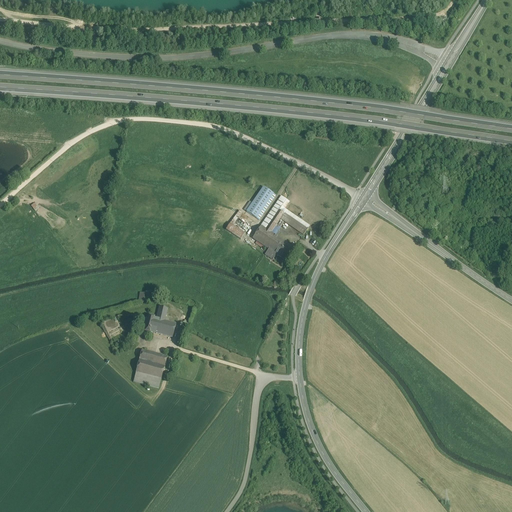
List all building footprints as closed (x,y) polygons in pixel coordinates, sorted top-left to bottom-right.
[(428,109),(412,106),(408,114),(400,127),(395,134),(411,136),(416,129),(424,117),(428,109)] [(263,187),(252,204),(250,202),(244,211),(259,221),(273,200),(270,198),(273,194),(263,187)] [(281,197),(252,239),(268,250),(265,255),(271,259),(283,241),(271,233),(266,230),(279,211),(286,200),(281,197)] [(309,227),(284,209),(289,202),(286,200),(279,211),(283,214),(298,224),(300,226),(307,230),(308,229),(308,228),(309,227)] [(35,211),(40,209),(37,203),(32,205),(35,211)] [(245,234),(233,226),(242,213),(239,211),(226,230),(240,240),(245,234)] [(279,211),(266,230),(271,233),(280,219),(283,214),(279,211)] [(298,224),(283,214),(280,219),(294,229),(298,224)] [(307,230),(300,226),(297,231),(304,235),(307,230)] [(294,249),(283,241),(271,259),(273,260),(276,255),(286,262),(294,249)] [(293,286),(288,296),(294,297),(296,297),(301,287),(299,287),(293,286)] [(310,303),(314,290),(311,289),(307,288),(303,301),(307,302),(310,303)] [(168,309),(160,307),(156,319),(164,321),(168,309)] [(154,317),(149,316),(145,332),(150,333),(150,332),(154,318),(154,317)] [(156,319),(154,318),(150,332),(172,338),(176,324),(164,321),(156,319)] [(167,356),(141,349),(138,359),(164,366),(167,356)] [(164,366),(138,359),(135,372),(160,379),(164,366)] [(160,379),(135,372),(132,381),(158,388),(160,379)]
